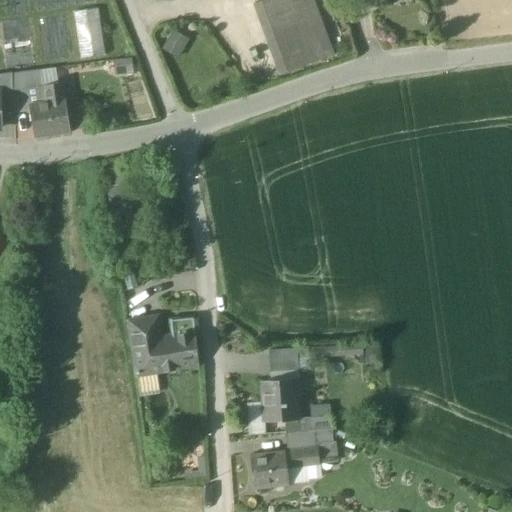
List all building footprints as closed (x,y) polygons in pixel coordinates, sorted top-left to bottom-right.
[(316,0),(262,0),(252,4),(277,74),(336,53),(316,0)] [(100,9),(76,13),(82,58),(107,54),(100,9)] [(189,40),(174,32),(163,51),(178,59),(189,40)] [(39,69),(13,73),(13,90),(26,88),(42,86),(39,69)] [(13,73),(0,75),(0,111),(14,111),(13,90),(13,73)] [(63,83),(43,86),(47,102),(66,99),(63,83)] [(42,86),(26,88),(30,105),(47,102),(43,86),(42,86)] [(26,88),(13,90),(14,111),(31,110),(30,105),(26,88)] [(47,102),(30,105),(31,110),(34,137),(71,131),(66,99),(47,102)] [(135,185),(114,188),(120,235),(141,233),(135,185)] [(172,336),(157,339),(154,318),(127,322),(135,375),(199,366),(194,317),(170,320),(172,336)] [(295,379),(262,381),(263,406),(269,405),(270,422),(285,421),(298,419),(295,379)] [(308,418),(310,431),(316,431),(332,429),(331,416),(308,418)] [(298,419),(285,421),(286,433),(310,431),(308,418),(298,419)] [(332,429),(316,431),(317,448),(319,464),(335,463),(332,429)] [(310,431),(286,433),(287,451),(317,448),(316,431),(310,431)] [(287,451),(285,451),(286,468),(319,464),(317,448),(287,451)] [(285,451),(251,455),(254,488),(288,485),(286,468),(285,451)]
